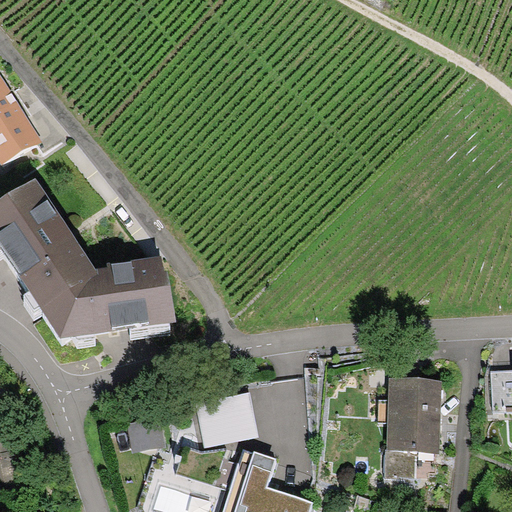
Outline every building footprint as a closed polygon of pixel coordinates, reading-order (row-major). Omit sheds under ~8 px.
[(42,141),(0,78),(0,163),(2,167),(42,141)] [(98,273),(37,183),(0,206),(0,257),(2,256),(5,261),(28,296),(23,299),(34,317),(41,313),(62,345),(110,337),(176,325),(165,261),(98,273)] [(443,382),(390,380),(387,479),(440,481),(443,382)] [(249,395),(198,406),(206,448),(258,438),(249,395)] [(161,420),(128,427),(134,454),(167,448),(161,420)] [(308,511),(311,506),(272,494),(265,492),(274,464),(246,455),(227,511),(308,511)]
